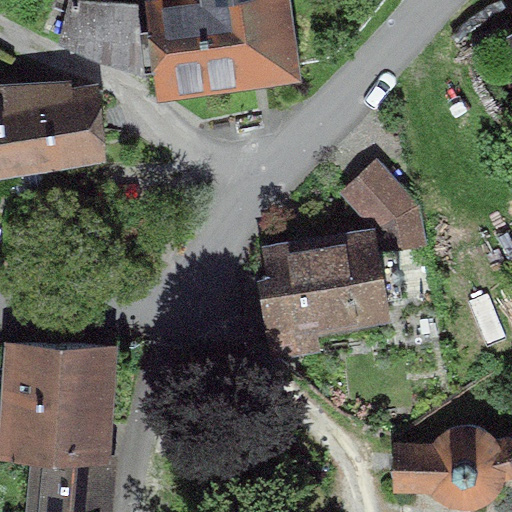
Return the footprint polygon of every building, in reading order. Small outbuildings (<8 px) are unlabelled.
[(292,0),(174,0),(185,82),(300,68),(292,0)] [(92,85),(0,98),(0,174),(103,159),(92,85)] [(380,161),(345,194),(399,252),(428,246),(425,228),(420,205),(380,161)] [(376,237),(262,251),(266,280),(260,281),(269,353),(316,347),(314,329),(387,320),(376,237)] [(117,349),(7,342),(0,444),(0,460),(43,463),(108,468),(109,459),(117,349)] [(436,448),(401,447),(400,479),(432,479),(448,498),(471,504),(494,495),(507,475),(506,451),(490,432),(467,426),(444,435),(436,448)] [(38,511),(114,511),(120,460),(109,459),(108,468),(43,463),(38,511)]
